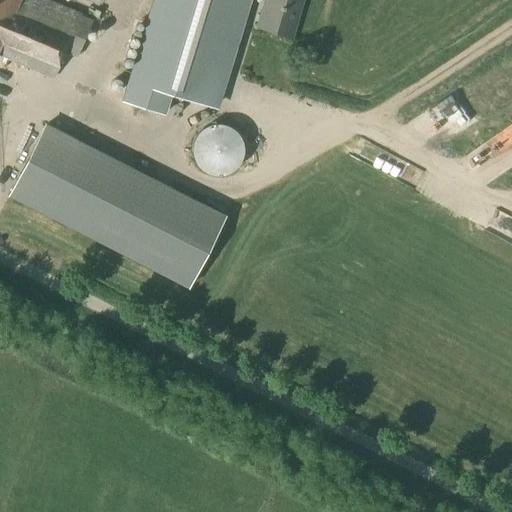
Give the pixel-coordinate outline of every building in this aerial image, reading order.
[(0,0),(0,55),(53,78),(64,53),(76,58),(91,22),(79,17),(80,15),(43,0),(0,0)] [(217,110),(250,0),(152,0),(122,103),(165,116),(171,96),(217,110)] [(265,0),(257,28),(290,38),(301,0),(265,0)] [(220,202),(48,121),(29,161),(45,168),(31,197),(139,248),(142,243),(164,253),(167,245),(194,257),(220,202)] [(217,177),(220,177),(222,177),(224,176),(228,175),(230,174),(232,173),(234,171),(236,170),(237,168),(238,166),(240,164),(241,162),(242,160),(242,158),(243,156),(243,154),(243,151),(243,149),(243,147),(242,145),(242,143),(241,140),(240,138),(238,137),(237,135),(236,133),(234,132),(232,130),(230,129),(228,128),(226,127),(224,126),(222,126),(220,126),(217,126),(213,126),(211,126),(208,127),(206,128),(204,129),(202,130),(201,132),(199,133),(197,135),(196,137),(195,138),(194,141),(193,143),(192,145),(192,147),(192,149),(191,151),(192,154),(192,156),(192,158),(193,160),(194,162),(195,164),(196,166),(197,168),(199,170),(201,171),(202,173),(204,174),(206,175),(208,176),(211,176),(213,177),(215,177),(217,177)]
